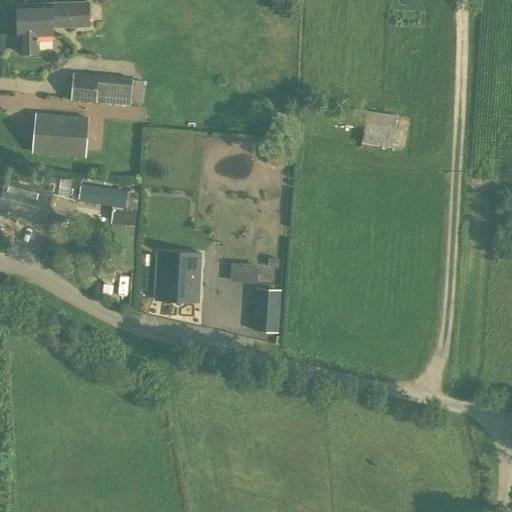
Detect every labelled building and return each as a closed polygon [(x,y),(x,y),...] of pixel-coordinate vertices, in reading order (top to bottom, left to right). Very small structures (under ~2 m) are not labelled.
[(70,24),(70,27),(89,27),(89,3),(53,3),(53,4),(18,5),(18,36),(20,36),(20,54),(38,54),(38,37),(52,37),(52,24),(70,24)] [(70,100),(130,105),(133,78),(73,73),(70,100)] [(361,143),(391,148),(396,116),(367,111),(361,143)] [(87,118),(36,114),(33,151),(84,155),(87,118)] [(138,156),(101,150),(97,176),(134,182),(138,156)] [(52,194),(30,188),(33,176),(9,169),(6,181),(0,202),(0,213),(43,226),(52,194)] [(73,201),(136,210),(139,192),(76,183),(73,201)] [(155,299),(199,302),(201,254),(157,252),(155,299)] [(235,279),(263,281),(265,263),(236,261),(235,279)] [(279,291),(255,289),(253,329),(277,331),(279,291)]
